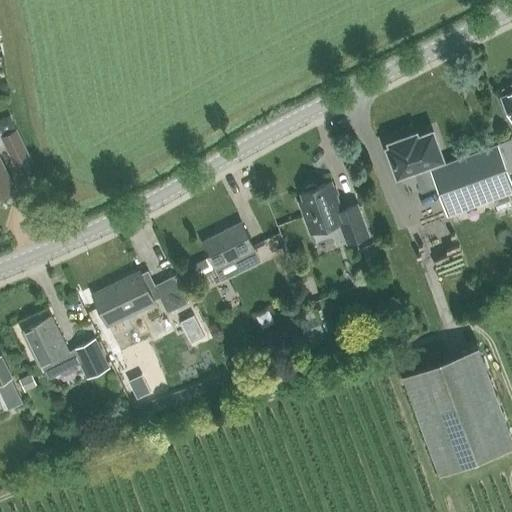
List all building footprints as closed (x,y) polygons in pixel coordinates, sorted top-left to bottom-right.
[(503,88),(501,92),(502,95),(511,114),(511,82),(508,85),(503,88)] [(33,156),(18,127),(1,135),(17,165),(33,156)] [(391,142),(393,146),(389,147),(399,173),(414,168),(422,190),(437,185),(431,168),(443,164),(441,158),(442,157),(432,131),(417,137),(416,132),(405,137),(391,142)] [(443,164),(431,168),(437,185),(448,213),(511,188),(511,178),(509,171),(506,162),(499,145),(499,144),(498,143),(443,164)] [(0,155),(0,199),(4,197),(5,193),(16,188),(0,155)] [(304,198),(300,200),(311,231),(330,224),(337,243),(347,240),(348,241),(368,233),(357,203),(343,209),(332,181),(319,186),(314,183),(307,186),(304,191),(302,192),(304,198)] [(241,221),(203,241),(210,255),(214,263),(215,265),(237,255),(243,267),(260,259),(241,221)] [(319,251),(337,246),(334,236),(316,242),(319,251)] [(375,242),(363,246),(365,253),(378,248),(375,242)] [(210,255),(193,263),(198,272),(214,263),(210,255)] [(141,270),(93,294),(108,325),(155,301),(141,270)] [(188,301),(174,274),(155,284),(168,310),(188,301)] [(356,275),(345,279),(348,287),(359,282),(356,275)] [(52,315),(22,330),(39,365),(69,350),(52,315)] [(194,315),(181,321),(192,341),(204,335),(194,315)] [(302,334),(301,335),(307,349),(328,340),(321,326),(320,326),(302,334)] [(286,333),(270,342),(278,357),(303,344),(297,332),(288,337),(286,333)] [(96,337),(74,348),(87,376),(110,364),(96,337)] [(403,372),(441,471),(511,444),(511,432),(479,344),(403,372)] [(190,346),(179,352),(185,363),(195,357),(190,346)] [(0,380),(12,375),(1,353),(0,354),(0,380)] [(31,374),(20,379),(26,390),(37,384),(31,374)]
